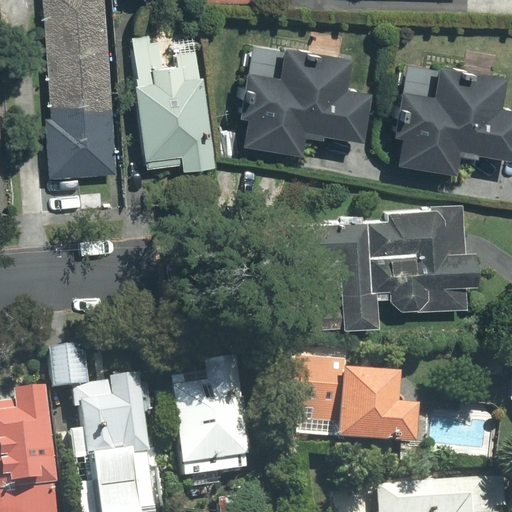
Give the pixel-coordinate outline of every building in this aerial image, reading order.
[(104,180),(98,0),(35,0),(41,182),(104,180)] [(205,172),(190,54),(163,58),(160,37),(120,42),(136,164),(172,160),(174,176),(205,172)] [(287,56),(246,50),(242,80),(232,78),(226,118),(236,119),(232,151),(286,159),(289,141),(344,149),(351,98),(327,94),(332,63),(300,58),(298,67),(286,65),(287,56)] [(444,157),(502,166),(509,117),(487,114),(491,87),(454,81),(453,85),(441,83),(441,79),(400,73),(396,98),(388,97),(385,116),(393,118),(385,170),(441,178),(444,157)] [(452,257),(451,209),(420,209),(420,215),(376,215),(376,224),(285,226),(287,332),(367,331),(367,317),(456,316),(456,290),(462,290),(462,257),(452,257)] [(138,511),(129,370),(78,374),(76,350),(39,352),(41,394),(60,393),(68,511),(138,511)] [(339,366),(284,364),(281,413),(304,414),(303,425),(323,426),(322,450),(396,453),(398,415),(381,414),(382,380),(338,379),(339,366)] [(234,474),(220,367),(160,375),(173,482),(234,474)] [(0,511),(46,511),(46,501),(44,428),(39,428),(38,395),(2,396),(3,406),(0,405),(0,511)] [(490,511),(489,486),(371,492),(372,511),(490,511)] [(246,511),(246,493),(215,495),(215,511),(246,511)]
